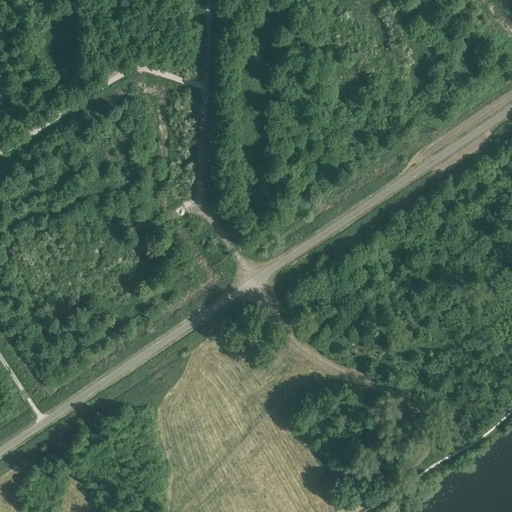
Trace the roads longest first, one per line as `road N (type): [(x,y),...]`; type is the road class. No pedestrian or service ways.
road 1 (track): [(209,0),(199,204),(255,281)]
road 2 (track): [(358,383),(358,449),(376,467),(412,463),(419,449),(407,405),(380,389)]
road 3 (track): [(380,389),(293,340),(255,281)]
